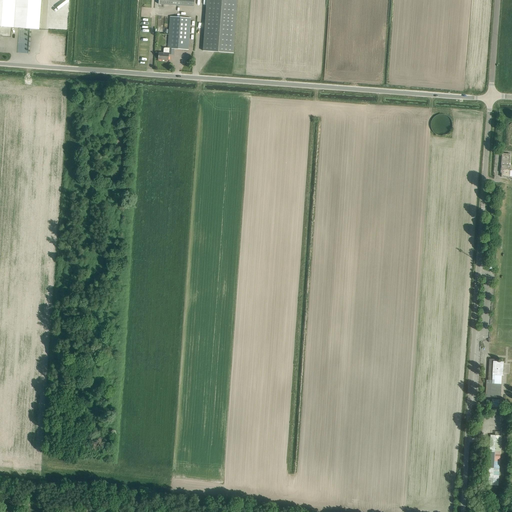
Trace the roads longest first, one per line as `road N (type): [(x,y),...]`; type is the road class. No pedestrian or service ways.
road 1 (unclassified): [(488,97),(0,63)]
road 2 (unclassified): [(462,511),(488,97)]
